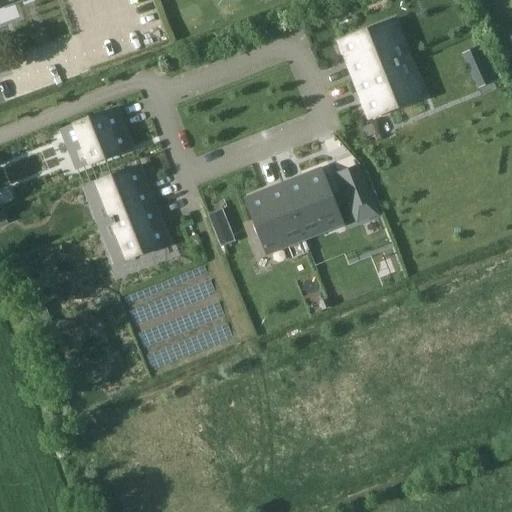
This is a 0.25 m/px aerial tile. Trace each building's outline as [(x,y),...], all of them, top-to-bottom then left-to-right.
[(381,26),(338,43),(345,60),(348,59),(356,80),(409,59),(401,40),(389,45),(381,26)] [(482,53),(466,60),(479,89),(495,82),(482,53)] [(409,59),(356,80),(364,100),(361,101),(368,119),(411,102),(403,82),(416,77),(409,59)] [(113,110),(60,131),(67,151),(80,146),(88,165),(131,148),(124,131),(121,132),(113,110)] [(357,165),(336,174),(356,224),(377,215),(357,165)] [(103,203),(90,208),(98,227),(150,206),(142,186),(145,184),(138,167),(95,184),(103,203)] [(303,180),(283,188),(303,241),(322,233),(317,220),(337,213),(320,170),(301,177),(303,180)] [(261,193),(243,200),(260,243),(280,235),(285,248),(303,241),(283,188),(262,196),(261,193)] [(150,206),(98,227),(105,246),(118,241),(126,260),(168,243),(161,225),(158,226),(150,206)] [(43,304),(29,310),(35,324),(37,329),(50,324),(51,323),(43,304)] [(229,486),(152,511),(151,511),(232,511),(237,510),(229,486)]
